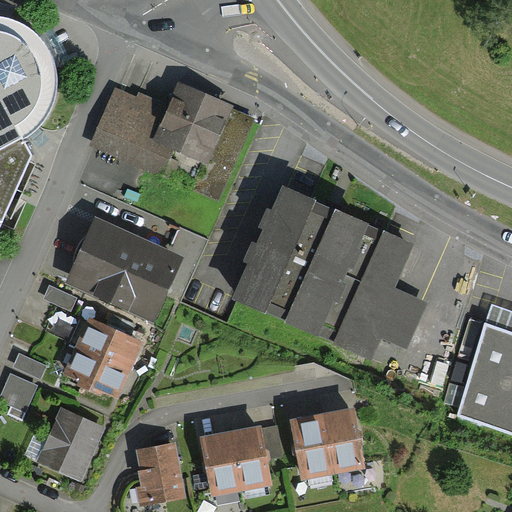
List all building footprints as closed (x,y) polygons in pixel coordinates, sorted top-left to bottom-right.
[(0,223),(32,155),(21,134),(37,126),(49,105),(53,82),(49,51),(31,29),(8,17),(0,16),(0,223)] [(185,79),(172,108),(161,135),(180,144),(220,161),(245,104),(185,79)] [(121,87),(97,143),(168,173),(180,144),(161,135),(172,108),(121,87)] [(289,184),(234,296),(382,368),(415,301),(391,290),(413,245),(289,184)] [(101,218),(76,275),(167,316),(193,259),(101,218)] [(511,330),(490,323),(459,413),(511,430),(511,330)] [(139,346),(91,326),(81,350),(129,371),(139,346)] [(129,371),(81,350),(70,374),(118,395),(129,371)] [(13,372),(40,382),(47,365),(20,354),(13,372)] [(0,400),(0,404),(29,414),(39,383),(9,373),(0,400)] [(63,416),(42,462),(79,479),(100,433),(63,416)] [(350,416),(322,422),(332,473),(360,467),(350,416)] [(322,422),(294,427),(304,478),(332,473),(322,422)] [(257,435),(231,440),(241,490),(267,485),(257,435)] [(231,440),(204,445),(214,496),(241,490),(231,440)] [(172,451),(140,457),(147,491),(141,492),(143,505),(181,497),(172,451)]
